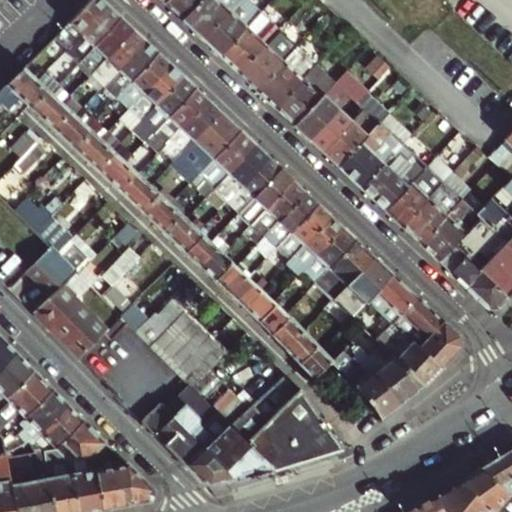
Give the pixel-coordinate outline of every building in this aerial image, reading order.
[(103,0),(87,0),(61,28),(68,35),(60,44),(65,48),(107,4),(103,0)] [(166,0),(164,2),(182,19),(200,0),(166,0)] [(200,0),(182,19),(201,37),(235,0),(200,0)] [(248,0),(235,0),(201,37),(219,54),(260,11),(248,0)] [(120,16),(107,4),(65,48),(74,57),(78,61),(120,16)] [(279,28),(260,11),(219,54),(238,71),(279,28)] [(132,28),(120,16),(78,61),(90,72),(105,57),(132,28)] [(144,39),(132,28),(105,57),(117,68),(144,39)] [(279,28),(238,71),(257,89),(297,46),(297,45),(279,28)] [(144,39),(117,68),(107,79),(103,84),(115,96),(157,51),(144,39)] [(316,63),(297,46),(257,89),(275,106),(316,63)] [(372,49),(362,60),(373,70),(383,59),(372,49)] [(170,63),(157,51),(115,96),(117,98),(128,108),(170,63)] [(182,75),(170,63),(128,108),(140,119),(182,75)] [(335,81),(316,63),(275,106),(294,124),(335,81)] [(20,98),(30,107),(45,90),(21,68),(0,88),(0,100),(9,109),(20,98)] [(103,75),(98,80),(103,84),(107,79),(103,75)] [(194,86),(182,75),(140,119),(153,131),(194,86)] [(308,138),(349,95),(335,81),(294,124),(308,138)] [(207,98),(194,86),(153,131),(162,139),(166,143),(180,128),(207,98)] [(30,107),(52,128),(67,111),(45,90),(30,107)] [(357,102),(349,95),(308,138),(323,152),(364,108),(357,102)] [(219,110),(207,98),(180,128),(192,140),(219,110)] [(364,108),(323,152),(337,165),(378,122),(364,108)] [(238,127),(219,110),(192,140),(178,155),(189,165),(185,170),(192,176),(238,127)] [(52,128),(73,148),(89,132),(67,111),(52,128)] [(401,144),(378,122),(337,165),(360,187),(383,163),(387,159),(392,154),(396,158),(400,154),(406,160),(412,154),(401,144)] [(208,182),(214,188),(256,144),(238,127),(192,176),(198,181),(202,177),(208,182)] [(111,153),(89,132),(73,148),(96,169),(111,153)] [(11,148),(20,157),(35,141),(26,133),(11,148)] [(501,143),(488,156),(496,163),(510,177),(511,174),(511,145),(505,138),(501,143)] [(35,141),(20,157),(12,165),(19,172),(24,166),(30,173),(48,155),(35,141)] [(230,195),(240,184),(268,155),(256,144),(214,188),(226,199),(230,195)] [(134,174),(111,153),(96,169),(118,190),(134,174)] [(387,159),(392,163),(396,158),(392,154),(387,159)] [(406,160),(412,166),(404,174),(411,182),(425,167),(412,154),(406,160)] [(230,203),(239,211),(280,167),(268,155),(240,184),(246,190),(236,200),(230,195),(226,199),(230,203)] [(467,193),(474,184),(438,158),(432,167),(467,193)] [(392,163),(387,159),(383,163),(388,167),(392,163)] [(388,167),(383,163),(360,187),(385,210),(407,186),(388,167)] [(23,175),(19,172),(12,165),(0,177),(0,196),(2,198),(23,175)] [(245,217),(251,223),(292,179),(280,167),(239,211),(245,217)] [(425,167),(411,182),(407,186),(385,210),(402,227),(443,183),(442,183),(425,167)] [(134,174),(118,190),(140,211),(155,194),(134,174)] [(258,229),(264,235),(305,191),(292,179),(251,223),(258,229)] [(443,183),(402,227),(419,243),(460,200),(443,183)] [(305,191),(264,235),(274,244),(276,246),(318,202),(305,191)] [(155,194),(140,211),(162,232),(177,215),(155,194)] [(479,217),(460,200),(419,243),(438,261),(454,244),(479,217)] [(25,201),(15,211),(34,231),(45,220),(40,216),(25,201)] [(318,202),(276,246),(288,257),(289,258),(330,214),(318,202)] [(479,217),(454,244),(508,295),(511,290),(511,219),(495,203),(493,202),(479,217)] [(46,210),(40,216),(45,220),(50,215),(46,210)] [(289,258),(302,270),(343,226),(330,214),(289,258)] [(34,231),(49,245),(55,252),(66,241),(67,241),(71,236),(50,215),(45,220),(34,231)] [(200,236),(177,215),(162,232),(184,252),(200,236)] [(302,270),(314,281),(355,238),(343,226),(302,270)] [(96,254),(74,233),(71,236),(67,241),(89,261),(96,254)] [(200,236),(184,252),(198,266),(214,250),(200,236)] [(355,238),(314,281),(317,284),(319,286),(332,272),(338,277),(325,291),(333,299),(346,285),(374,256),(355,238)] [(78,272),(88,262),(66,241),(55,252),(73,270),(78,272)] [(438,261),(487,307),(497,307),(508,295),(454,244),(438,261)] [(49,245),(26,268),(51,293),(59,284),(73,270),(55,252),(49,245)] [(110,284),(136,257),(128,250),(101,277),(105,281),(101,284),(106,288),(110,284)] [(229,263),(214,250),(198,266),(213,280),(229,263)] [(365,303),(377,290),(393,273),(374,256),(346,285),(365,303)] [(229,263),(213,280),(228,294),(244,278),(229,263)] [(78,272),(73,270),(59,284),(70,295),(85,280),(78,272)] [(393,273),(377,290),(400,312),(416,295),(393,273)] [(259,291),(244,278),(228,294),(243,308),(259,291)] [(152,315),(144,323),(135,332),(151,347),(160,337),(159,336),(172,322),(174,323),(185,311),(204,292),(192,280),(155,319),(152,315)] [(103,334),(106,332),(70,295),(59,284),(51,293),(33,312),(79,358),(103,334)] [(259,291),(243,308),(257,321),(273,305),(259,291)] [(460,346),(459,336),(416,295),(400,312),(393,319),(442,365),(460,346)] [(257,321),(270,334),(286,318),(273,305),(257,321)] [(129,308),(121,317),(128,325),(135,332),(144,323),(129,308)] [(199,325),(185,311),(174,323),(172,322),(159,336),(160,337),(151,347),(164,361),(199,325)] [(286,318),(270,334),(282,347),(299,330),(286,318)] [(384,347),(391,353),(424,384),(442,365),(393,319),(385,328),(394,337),(384,347)] [(213,339),(199,325),(164,361),(179,375),(187,366),(213,339)] [(315,347),(299,330),(282,347),(299,363),(315,347)] [(363,338),(358,333),(351,341),(355,345),(363,338)] [(0,334),(0,368),(18,352),(0,334)] [(227,352),(213,339),(187,366),(179,375),(189,385),(192,389),(201,380),(209,371),(227,352)] [(355,345),(351,341),(346,346),(350,350),(355,345)] [(391,353),(376,365),(355,345),(350,350),(353,353),(349,357),(401,403),(424,384),(391,353)] [(350,350),(346,346),(330,362),(338,369),(349,357),(353,353),(350,350)] [(315,347),(299,363),(313,376),(329,361),(315,347)] [(0,368),(0,390),(6,398),(36,369),(18,352),(0,368)] [(401,403),(349,357),(338,369),(370,402),(381,418),(401,403)] [(36,369),(6,398),(8,399),(25,416),(53,387),(36,369)] [(223,384),(209,371),(201,380),(192,389),(205,402),(214,392),(223,384)] [(283,376),(251,407),(267,422),(246,443),(274,470),(342,449),(343,448),(301,392),(298,389),(294,393),(284,378),(283,376)] [(214,392),(205,402),(219,416),(229,406),(237,398),(223,384),(214,392)] [(141,422),(154,435),(173,415),(236,478),(274,470),(246,443),(231,427),(219,416),(205,402),(192,389),(189,385),(179,394),(179,399),(173,400),(166,407),(160,402),(141,422)] [(53,387),(25,416),(25,417),(41,432),(69,404),(53,387)] [(34,438),(46,450),(53,448),(53,447),(55,447),(56,448),(58,446),(59,445),(85,419),(69,404),(41,432),(34,438)] [(0,443),(13,431),(7,424),(11,420),(0,407),(0,443)] [(251,407),(231,427),(246,443),(267,422),(251,407)] [(173,415),(154,435),(199,481),(210,484),(236,478),(173,415)] [(25,429),(34,438),(41,432),(25,417),(18,423),(20,424),(25,429)] [(66,458),(68,458),(91,454),(93,453),(106,441),(85,419),(59,445),(58,446),(56,448),(55,447),(53,447),(53,448),(46,450),(48,456),(55,454),(60,452),(66,458)] [(18,426),(11,420),(7,424),(13,431),(18,426)] [(93,453),(91,454),(93,463),(99,462),(114,449),(106,441),(93,453)] [(0,511),(13,511),(4,465),(2,456),(0,448),(0,511)] [(511,448),(479,468),(498,484),(511,475),(511,448)] [(114,449),(99,462),(101,469),(126,462),(114,449)] [(55,511),(45,462),(44,457),(41,458),(39,453),(9,463),(4,465),(13,511),(55,511)] [(91,454),(68,458),(78,511),(82,511),(102,508),(93,463),(91,454)] [(78,511),(68,458),(66,458),(56,460),(45,462),(55,511),(78,511)] [(101,469),(99,462),(93,463),(102,508),(150,500),(153,489),(126,462),(101,469)] [(458,481),(497,511),(511,511),(511,494),(498,484),(479,468),(458,481)] [(511,475),(498,484),(511,494),(511,475)] [(497,511),(458,481),(429,498),(447,511),(497,511)] [(405,511),(447,511),(429,498),(405,511)]
